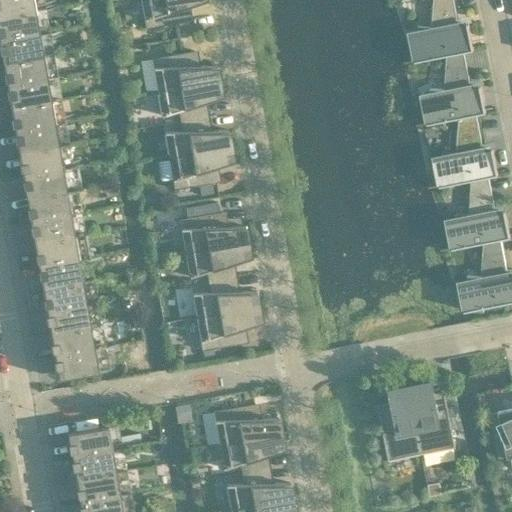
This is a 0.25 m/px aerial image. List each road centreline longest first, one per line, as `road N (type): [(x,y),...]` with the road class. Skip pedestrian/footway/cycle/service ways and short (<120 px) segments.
road 1 (residential): [(297,376),(231,0)]
road 2 (residential): [(42,511),(0,264)]
road 3 (residential): [(297,376),(511,334)]
road 4 (residential): [(321,511),(297,376)]
